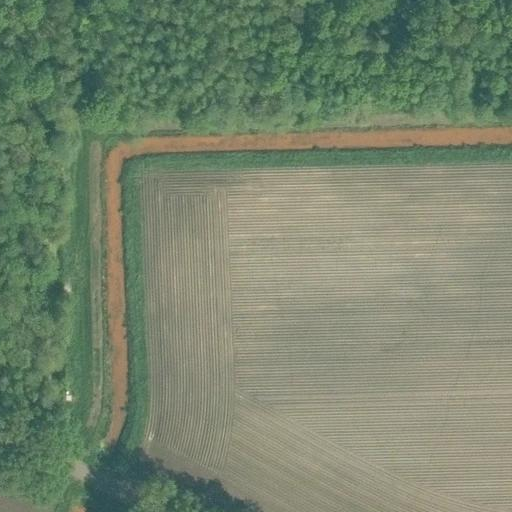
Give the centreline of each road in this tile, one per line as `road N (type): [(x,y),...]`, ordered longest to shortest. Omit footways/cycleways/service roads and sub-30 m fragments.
road 1 (track): [(66,0),(87,421),(97,438),(81,474)]
road 2 (unclassified): [(0,431),(154,511)]
